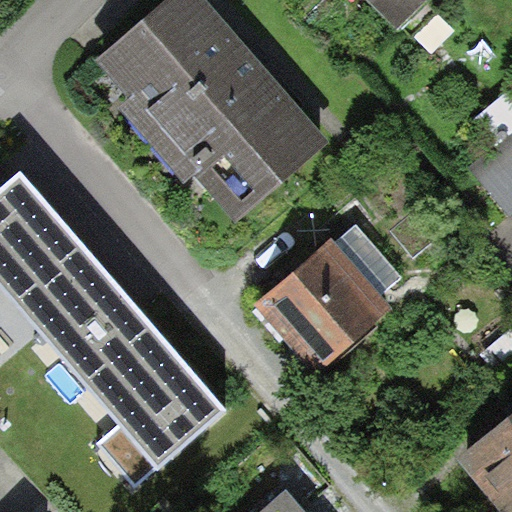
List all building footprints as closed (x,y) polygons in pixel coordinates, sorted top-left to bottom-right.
[(204,0),(168,0),(98,60),(128,95),(116,104),(187,186),(198,176),(237,221),(328,142),(204,0)] [(363,0),(394,31),(426,0),(363,0)] [(511,132),(466,169),(505,219),(511,213),(511,132)] [(21,174),(0,191),(0,281),(122,422),(100,440),(138,484),(224,410),(21,174)] [(332,241),(256,307),(315,374),(390,309),(378,296),(399,278),(356,229),(337,246),(332,241)] [(511,511),(511,411),(459,455),(507,511),(511,511)] [(261,511),(308,511),(288,489),(261,511)]
